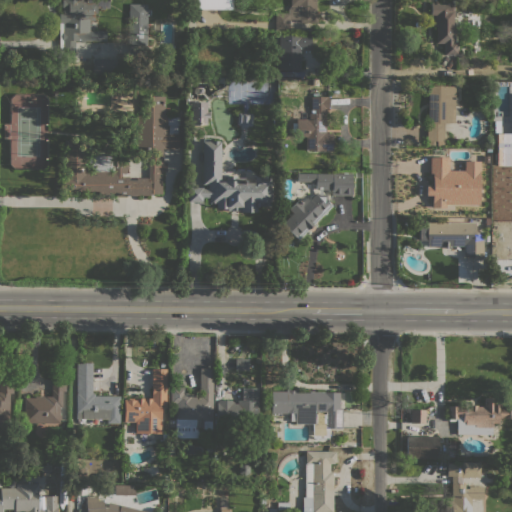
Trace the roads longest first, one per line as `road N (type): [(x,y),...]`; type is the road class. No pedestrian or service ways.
road 1 (secondary): [(311,309),(0,307)]
road 2 (tertiary): [(380,310),(381,0)]
road 3 (residential): [(379,511),(380,310)]
